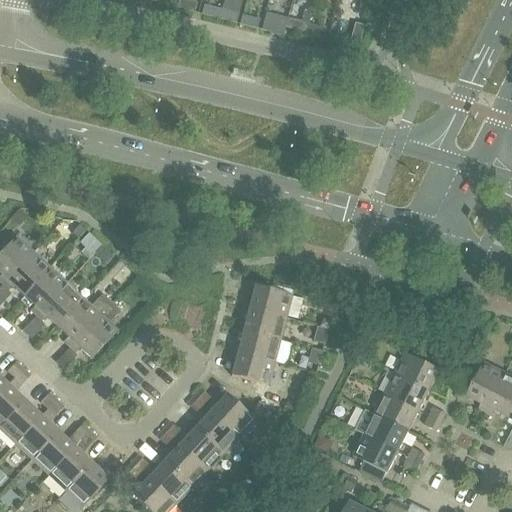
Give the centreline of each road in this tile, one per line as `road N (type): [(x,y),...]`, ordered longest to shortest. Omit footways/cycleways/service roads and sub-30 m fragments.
road 1 (secondary): [(438,156),(0,54)]
road 2 (secondary): [(0,120),(430,236)]
road 3 (residential): [(81,405),(124,446),(199,365),(167,338),(142,343)]
road 4 (secondary): [(511,2),(438,156)]
